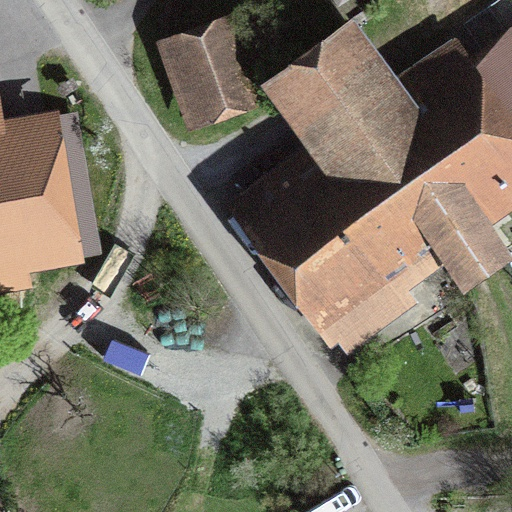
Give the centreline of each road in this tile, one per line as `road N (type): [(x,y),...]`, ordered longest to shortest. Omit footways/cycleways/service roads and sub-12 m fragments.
road 1 (residential): [(58,0),(369,511)]
road 2 (track): [(156,152),(131,248),(0,426)]
